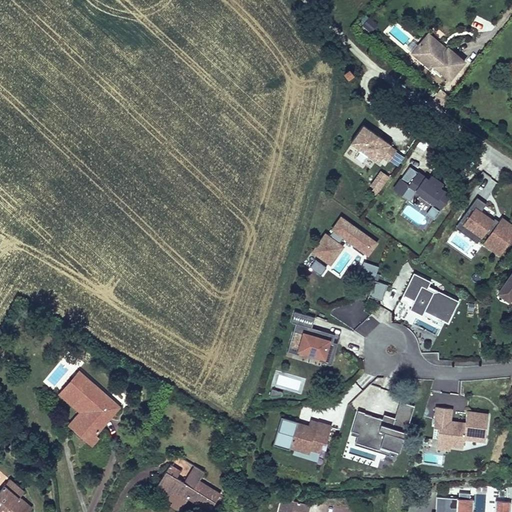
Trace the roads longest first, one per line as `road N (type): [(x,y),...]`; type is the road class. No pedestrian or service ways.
road 1 (residential): [(511,166),(396,88),(309,0)]
road 2 (residential): [(389,352),(432,371),(511,369)]
